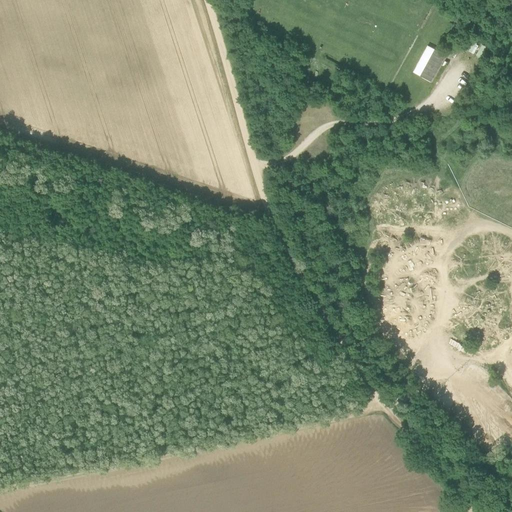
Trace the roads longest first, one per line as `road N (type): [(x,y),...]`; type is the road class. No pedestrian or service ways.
road 1 (track): [(380,402),(360,416),(0,493)]
road 2 (track): [(380,402),(308,287),(257,179)]
road 3 (unclassified): [(257,179),(207,0)]
road 4 (track): [(472,511),(380,402)]
